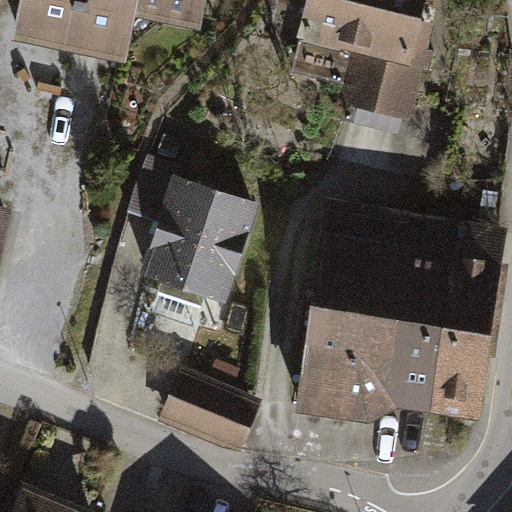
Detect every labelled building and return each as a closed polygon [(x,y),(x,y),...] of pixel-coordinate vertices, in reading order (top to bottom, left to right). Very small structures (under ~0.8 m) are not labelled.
[(12,0),(11,8),(184,40),(191,0),(12,0)] [(422,0),(298,0),(291,36),(348,49),(336,101),(421,120),(442,27),(418,22),(422,0)] [(160,221),(176,174),(147,164),(131,211),(160,221)] [(262,202),(176,174),(160,221),(145,268),(232,296),(262,202)] [(298,404),(366,415),(392,398),(433,405),(461,224),(330,202),(298,404)] [(0,309),(21,214),(0,209),(0,309)] [(504,230),(461,224),(433,405),(477,412),(504,230)] [(258,400),(181,369),(162,414),(240,446),(258,400)] [(11,511),(88,511),(21,486),(11,511)]
